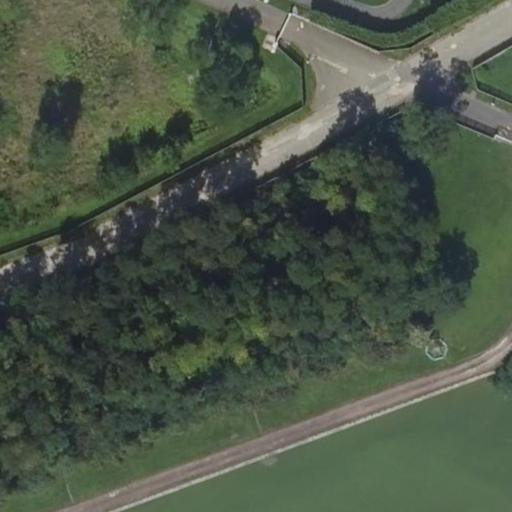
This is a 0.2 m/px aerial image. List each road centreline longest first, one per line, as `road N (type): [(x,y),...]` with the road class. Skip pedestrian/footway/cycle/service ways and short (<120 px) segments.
road 1 (track): [(511,339),(502,356),(84,511)]
road 2 (unclassified): [(0,283),(57,263),(392,90)]
road 3 (unclassified): [(392,90),(511,23)]
road 4 (unclassified): [(285,28),(392,90)]
